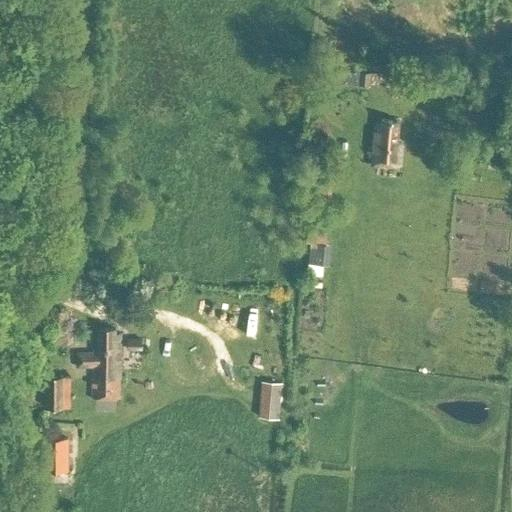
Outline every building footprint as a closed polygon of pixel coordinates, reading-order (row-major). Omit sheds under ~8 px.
[(358,83),(359,70),(334,69),(333,82),(358,83)] [(361,71),(360,83),(369,84),(370,72),(361,71)] [(372,164),(384,165),(385,163),(400,164),(402,142),(397,142),(398,120),(382,119),(381,124),(376,123),(372,164)] [(320,195),(337,196),(337,170),(320,170),(320,195)] [(331,243),(310,241),(308,262),(329,264),(331,243)] [(120,398),(120,332),(115,332),(115,327),(99,327),(99,346),(94,346),(94,351),(76,351),(76,366),(94,366),(94,398),(120,398)] [(128,350),(143,349),(143,337),(128,337),(128,350)] [(45,407),(71,407),(71,376),(45,376),(45,407)] [(265,376),(263,413),(286,414),(287,377),(265,376)] [(69,470),(69,438),(42,438),(43,471),(69,470)]
